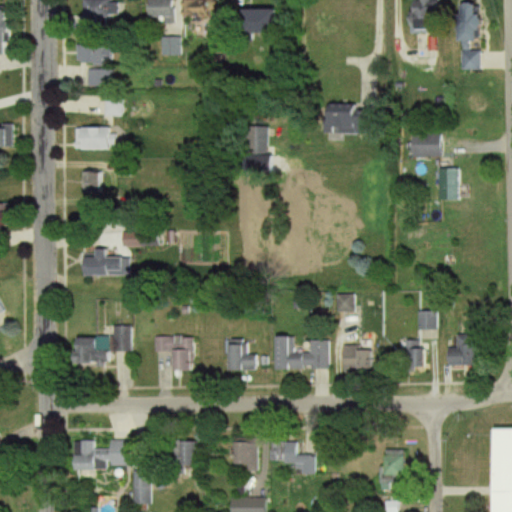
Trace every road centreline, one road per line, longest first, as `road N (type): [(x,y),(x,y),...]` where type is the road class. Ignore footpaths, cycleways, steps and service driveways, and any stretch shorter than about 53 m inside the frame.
road 1 (residential): [(48,511),(42,0)]
road 2 (residential): [(435,405),(48,407)]
